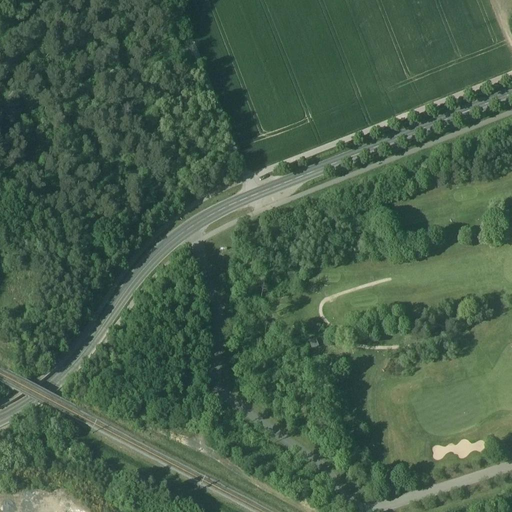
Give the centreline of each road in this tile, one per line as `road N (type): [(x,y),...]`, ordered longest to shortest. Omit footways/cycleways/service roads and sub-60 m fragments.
road 1 (tertiary): [(0,415),(54,379),(147,264),(189,229),(511,94)]
road 2 (track): [(189,209),(96,0)]
road 3 (track): [(175,0),(259,211)]
